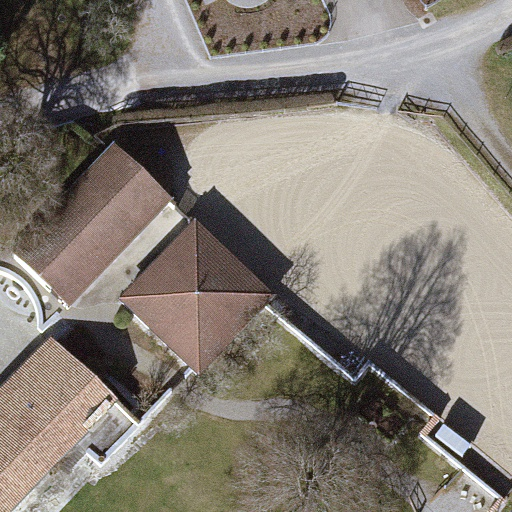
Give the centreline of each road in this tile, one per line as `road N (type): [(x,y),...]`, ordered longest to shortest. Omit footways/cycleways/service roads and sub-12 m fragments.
road 1 (track): [(511,16),(400,53),(84,98),(0,118)]
road 2 (track): [(424,47),(511,160)]
